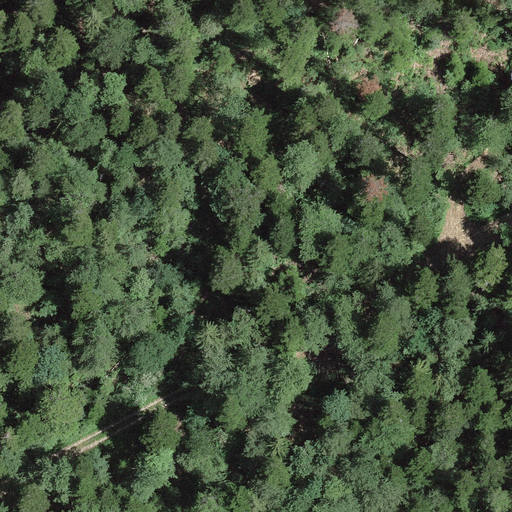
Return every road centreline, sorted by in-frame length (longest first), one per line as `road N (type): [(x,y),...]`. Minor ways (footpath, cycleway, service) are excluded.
road 1 (track): [(511,219),(228,379),(0,488)]
road 2 (track): [(453,252),(465,180),(511,141)]
